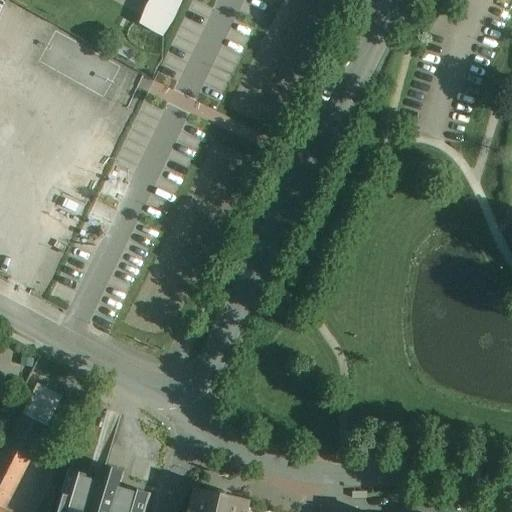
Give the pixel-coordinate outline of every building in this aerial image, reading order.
[(170,0),(155,0),(148,14),(169,25),(180,5),(170,0)] [(169,25),(148,14),(142,24),(163,36),(169,25)] [(23,415),(0,460),(0,510),(3,511),(4,511),(47,428),(23,415)] [(100,478),(68,468),(54,511),(143,511),(149,493),(122,485),(126,472),(103,466),(100,478)] [(248,511),(251,503),(194,490),(189,511),(248,511)]
